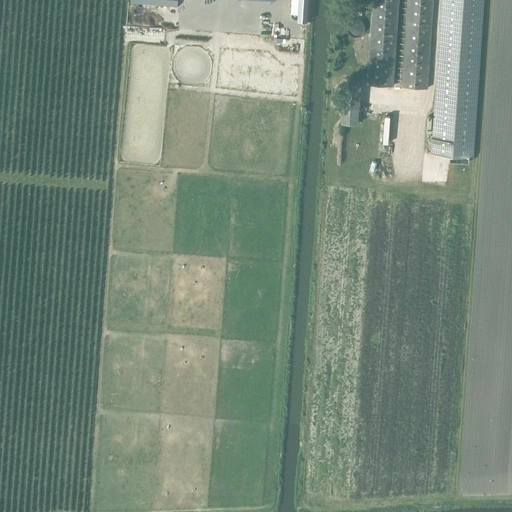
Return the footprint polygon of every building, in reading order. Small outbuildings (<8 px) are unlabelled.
[(298,0),(297,21),(307,22),(308,0),(298,0)] [(372,0),(367,83),(394,85),(399,0),(372,0)] [(407,0),(402,86),(428,88),(434,0),(407,0)] [(473,156),(483,0),(442,0),(432,153),(450,154),(469,156),(473,156)] [(341,123),(358,125),(361,83),(344,82),(341,123)]
